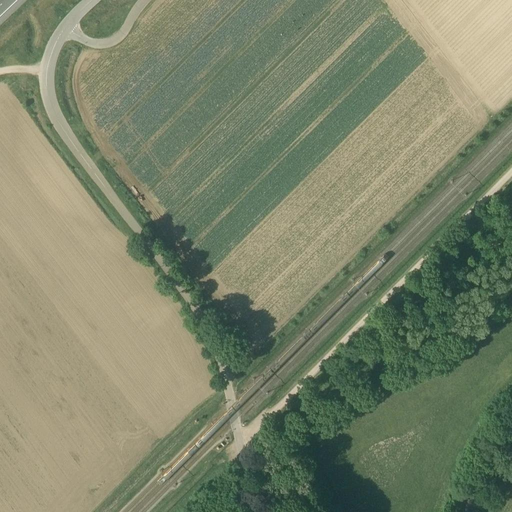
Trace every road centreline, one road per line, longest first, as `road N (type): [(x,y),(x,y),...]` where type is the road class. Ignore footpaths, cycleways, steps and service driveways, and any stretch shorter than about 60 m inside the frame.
road 1 (unclassified): [(238,436),(214,343),(53,110),(45,73),(67,29)]
road 2 (unclassified): [(511,172),(238,436)]
road 3 (track): [(511,303),(312,422),(283,426)]
road 4 (unknown): [(135,511),(232,409)]
